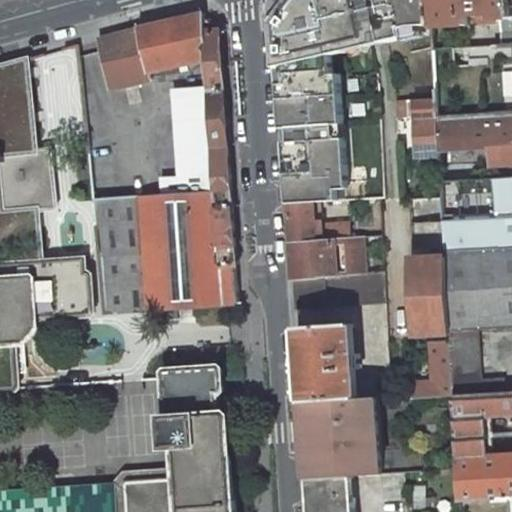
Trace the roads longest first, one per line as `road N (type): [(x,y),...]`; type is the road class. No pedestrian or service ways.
road 1 (residential): [(238,0),(267,263),(282,511)]
road 2 (unknown): [(387,0),(412,327)]
